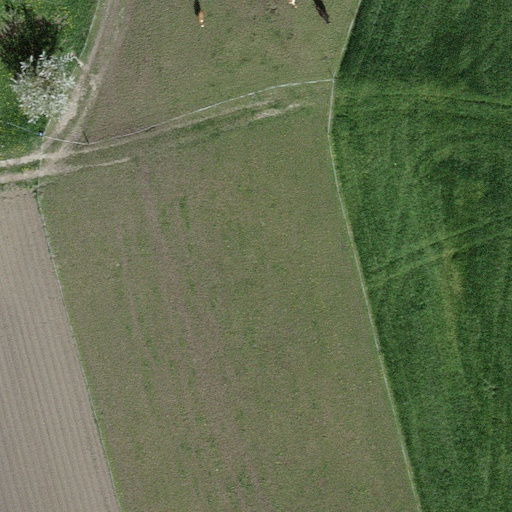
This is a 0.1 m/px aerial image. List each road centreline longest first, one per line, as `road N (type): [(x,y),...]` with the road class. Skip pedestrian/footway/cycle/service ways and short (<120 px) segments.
road 1 (track): [(511,117),(443,100),(279,103),(0,169)]
road 2 (track): [(115,0),(63,157)]
